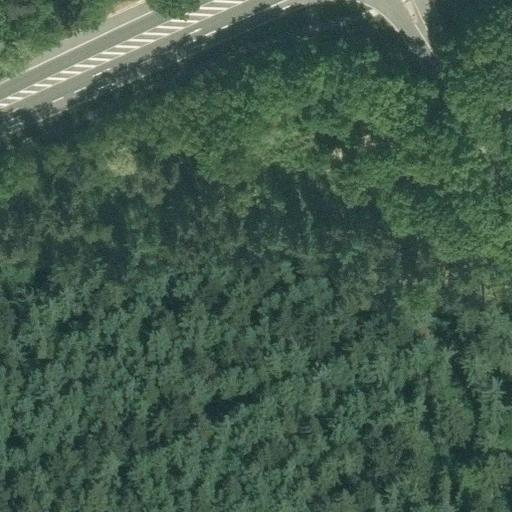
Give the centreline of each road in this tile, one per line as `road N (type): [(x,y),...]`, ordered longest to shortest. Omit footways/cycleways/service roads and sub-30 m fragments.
road 1 (primary): [(0,115),(250,0)]
road 2 (unclassified): [(404,0),(511,181)]
